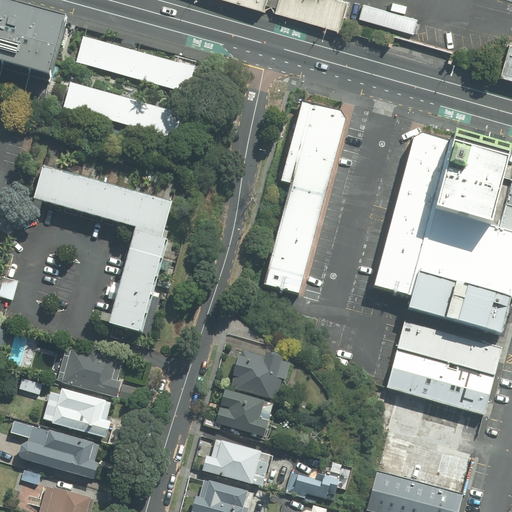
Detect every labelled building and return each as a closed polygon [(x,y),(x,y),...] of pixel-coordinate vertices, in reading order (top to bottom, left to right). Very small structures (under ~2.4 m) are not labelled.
[(224,0),(263,11),(266,0),(224,0)] [(348,1),(344,0),(278,0),(274,14),(339,33),(348,1)] [(0,69),(51,83),(67,25),(12,9),(0,5),(0,69)] [(418,20),(364,5),(360,20),(414,35),(418,20)] [(188,95),(195,68),(83,39),(76,65),(188,95)] [(511,43),(502,73),(511,75),(511,43)] [(71,84),(64,111),(176,140),(184,114),(71,84)] [(345,122),(339,113),(301,102),(279,182),(291,186),(264,285),(297,295),(345,122)] [(434,214),(453,143),(422,134),(412,140),(373,287),(410,299),(417,274),(434,214)] [(434,214),(494,231),(501,206),(511,167),(511,152),(509,152),(455,137),(453,143),(434,214)] [(511,167),(501,206),(511,209),(511,167)] [(112,323),(141,331),(168,233),(164,232),(172,206),(46,171),(38,198),(139,226),(112,323)] [(511,209),(501,206),(494,231),(511,235),(511,209)] [(417,274),(509,300),(511,290),(511,235),(494,231),(434,214),(417,274)] [(407,310),(499,336),(509,300),(417,274),(410,299),(407,310)] [(0,298),(14,302),(21,280),(4,275),(0,288),(0,298)] [(500,350),(405,323),(397,350),(492,377),(500,350)] [(0,325),(0,358),(9,328),(0,325)] [(492,377),(397,350),(387,387),(482,414),(492,377)] [(108,368),(58,352),(49,380),(99,396),(108,368)] [(230,355),(221,390),(264,400),(273,366),(230,355)] [(43,383),(24,378),(20,391),(40,396),(43,383)] [(101,406),(44,388),(35,417),(91,435),(101,406)] [(211,396),(203,427),(250,439),(258,408),(211,396)] [(84,446),(23,427),(12,461),(73,481),(84,446)] [(203,440),(193,476),(246,490),(255,453),(203,440)] [(293,462),(286,490),(330,501),(338,473),(293,462)] [(42,474),(25,469),(22,479),(39,484),(42,474)] [(374,511),(459,511),(464,495),(377,471),(366,510),(374,511)] [(188,485),(181,511),(233,511),(237,498),(188,485)] [(84,511),(87,504),(33,487),(24,511),(84,511)]
